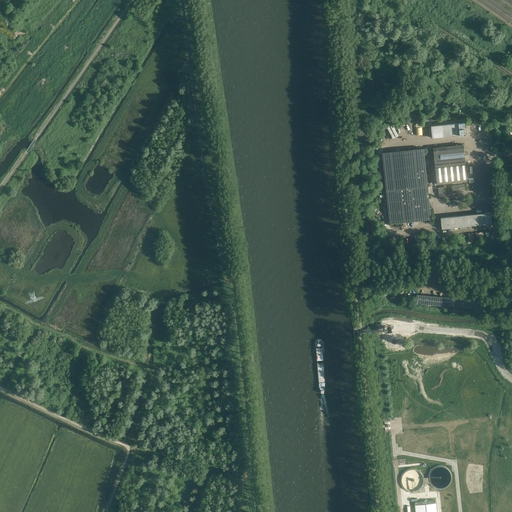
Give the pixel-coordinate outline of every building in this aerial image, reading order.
[(431,126),(431,127),(432,138),(465,135),(464,123),(458,124),(431,126)] [(467,181),(464,152),(463,145),(433,148),(437,185),(467,181)] [(424,149),(382,153),(389,224),(431,219),(424,149)] [(448,186),(448,192),(448,193),(452,193),(459,192),(459,190),(460,190),(464,190),(464,185),(458,185),(451,186),(448,186)] [(490,213),(464,215),(440,218),(441,229),(491,224),(490,213)] [(416,304),(464,308),(477,310),(477,301),(417,295),(416,304)] [(436,511),(435,500),(414,502),(415,511),(436,511)]
